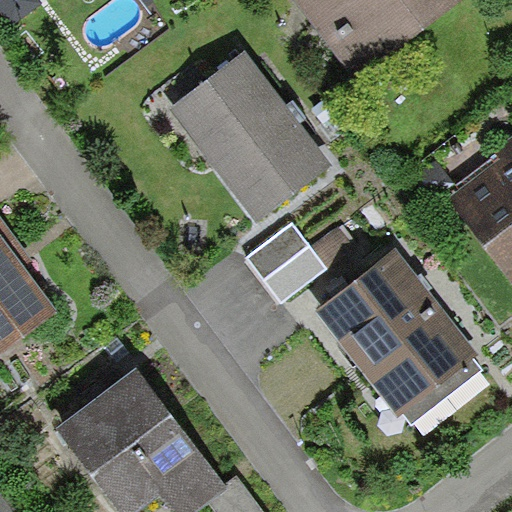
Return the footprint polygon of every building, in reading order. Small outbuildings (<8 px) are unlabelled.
[(328,0),(383,72),(479,0),(328,0)] [(261,26),(181,84),(279,219),(359,161),(261,26)] [(511,149),(470,182),(511,235),(511,149)] [(0,191),(0,350),(83,295),(9,186),(0,191)] [(286,305),(335,273),(303,225),(255,256),(286,305)] [(491,352),(396,233),(321,293),(416,412),(491,352)] [(163,339),(72,406),(150,511),(188,484),(208,511),(261,472),(163,339)]
